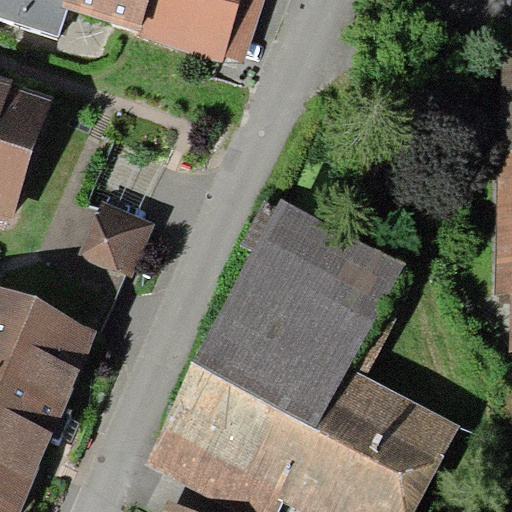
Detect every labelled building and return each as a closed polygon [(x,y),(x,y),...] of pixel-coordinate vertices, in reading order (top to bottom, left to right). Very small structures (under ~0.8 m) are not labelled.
[(243,63),(266,0),(0,0),(0,17),(63,36),(69,10),(140,30),(222,63),(225,56),(243,63)] [(511,57),(502,58),(499,174),(489,174),(489,356),(511,356),(511,57)] [(0,222),(13,226),(53,105),(0,86),(0,222)] [(155,226),(103,203),(80,256),(132,279),(155,226)] [(131,480),(169,501),(162,511),(414,511),(456,437),(345,376),(400,276),(278,210),(131,480)] [(0,511),(18,511),(93,339),(0,299),(0,511)]
